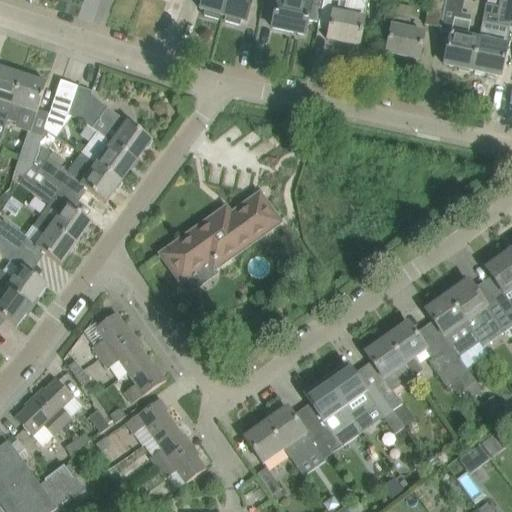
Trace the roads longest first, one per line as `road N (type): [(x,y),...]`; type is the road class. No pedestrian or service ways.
road 1 (residential): [(110,243),(216,392),(233,395),(511,197)]
road 2 (residential): [(511,144),(213,81)]
road 3 (residential): [(213,81),(0,11)]
road 4 (residential): [(110,243),(201,114),(213,81)]
road 5 (residential): [(0,384),(110,243)]
